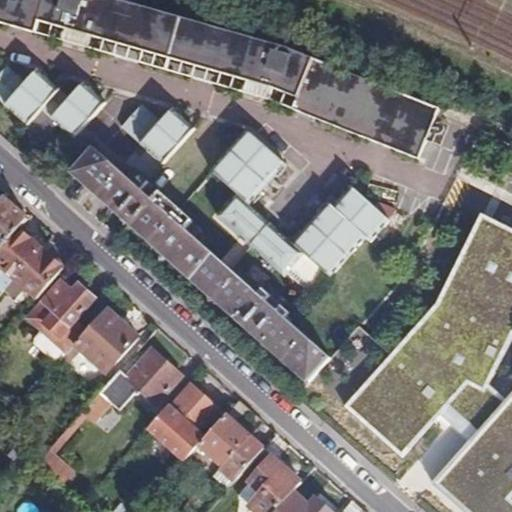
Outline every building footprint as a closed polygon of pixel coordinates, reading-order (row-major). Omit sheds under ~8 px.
[(0,0),(0,21),(37,32),(40,21),(65,28),(70,12),(58,8),(60,0),(0,0)] [(101,0),(60,0),(58,8),(70,12),(65,28),(76,31),(91,36),(101,0)] [(260,39),(120,0),(101,0),(91,36),(248,81),(260,39)] [(287,48),(260,39),(248,81),(269,86),(274,88),(279,72),(291,74),(294,64),(283,60),(287,48)] [(304,54),(287,48),(283,60),(294,64),(291,74),(279,72),(274,88),(300,98),(296,109),(421,158),(442,108),(304,54)] [(108,103),(86,83),(72,100),(39,71),(28,84),(9,68),(0,77),(0,99),(29,126),(26,131),(42,145),(60,124),(76,139),(108,103)] [(197,129),(175,110),(163,123),(143,105),(124,127),(167,165),(197,129)] [(287,164),(249,131),(213,173),(239,194),(220,218),(287,276),(307,254),(333,277),(367,237),(373,241),(391,220),(354,187),(336,208),(330,203),(295,243),(251,205),(287,164)] [(76,175),(194,279),(215,254),(190,232),(196,224),(146,179),(139,188),(98,150),(76,175)] [(0,204),(0,250),(18,231),(26,221),(3,201),(0,204)] [(511,511),(511,397),(503,408),(483,391),(511,333),(511,239),(477,222),(437,309),(348,408),(405,458),(442,418),(472,447),(437,487),(465,511),(511,511)] [(40,249),(18,231),(0,250),(0,268),(2,271),(0,273),(0,292),(1,293),(5,288),(40,249)] [(36,299),(63,269),(40,249),(5,288),(16,298),(24,289),(36,299)] [(310,382),(332,358),(286,317),(290,312),(264,289),(259,293),(215,254),(194,279),(310,382)] [(37,335),(65,359),(69,355),(88,332),(76,322),(97,298),(80,283),(72,292),(61,283),(28,321),(40,332),(37,335)] [(107,309),(88,332),(69,355),(74,360),(82,351),(111,376),(143,340),(107,309)] [(138,367),(130,361),(83,415),(89,420),(94,425),(112,403),(121,411),(138,390),(156,404),(181,375),(152,350),(138,367)] [(170,409),(168,407),(149,431),(177,454),(197,431),(216,408),(191,386),(170,409)] [(252,410),(240,399),(206,439),(201,444),(227,466),(251,438),(239,426),(252,410)] [(51,452),(57,458),(89,420),(83,415),(51,452)] [(206,439),(197,431),(177,454),(186,462),(201,444),(206,439)] [(264,450),(251,438),(227,466),(224,468),(238,481),(264,450)] [(28,460),(16,449),(9,457),(20,468),(28,460)] [(51,452),(39,466),(63,487),(75,474),(57,458),(51,452)] [(250,506),(257,511),(275,511),(302,482),(273,457),(250,481),(263,491),(250,506)] [(212,511),(232,511),(222,502),(212,511)]
